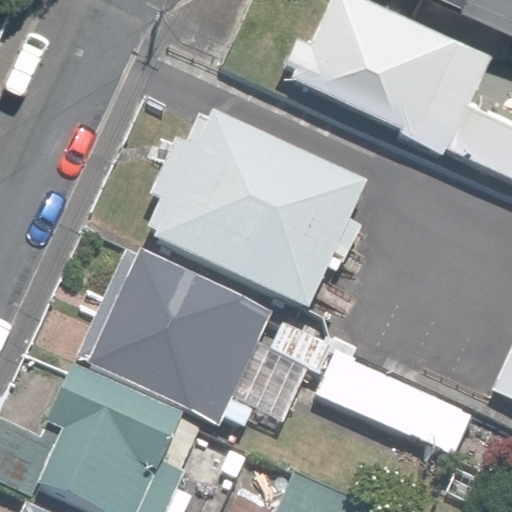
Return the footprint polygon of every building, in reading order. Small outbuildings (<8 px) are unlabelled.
[(511,195),(511,117),(460,93),(482,46),(385,0),(309,0),(295,30),(280,23),(256,74),(511,195)] [(511,0),(434,0),(511,36),(511,0)] [(172,148),(158,141),(130,199),(144,206),(129,238),(287,313),(309,268),(324,275),(346,228),(331,221),(348,184),(190,109),(172,148)] [(206,430),(228,440),(251,391),(229,381),(263,309),(112,237),(55,358),(206,430)] [(345,361),(350,350),(275,315),(256,355),(309,380),(297,405),(400,453),(426,399),(345,361)] [(511,318),(477,393),(511,409),(511,318)] [(188,431),(51,366),(19,434),(0,425),(0,489),(17,498),(22,487),(74,511),(173,511),(185,487),(166,478),(188,431)] [(359,511),(277,473),(258,511),(359,511)] [(28,511),(5,501),(0,511),(28,511)]
